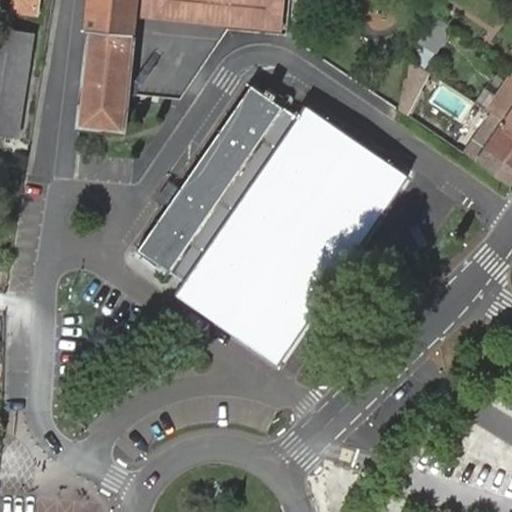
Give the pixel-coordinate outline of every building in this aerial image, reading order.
[(33,13),(35,0),(9,0),(8,10),(33,13)] [(86,0),(83,29),(118,33),(128,14),(131,10),(104,6),(104,0),(86,0)] [(131,10),(135,0),(104,0),(104,6),(131,10)] [(135,0),(131,10),(128,14),(281,31),(284,0),(135,0)] [(448,26),(432,15),(416,41),(432,52),(448,26)] [(0,134),(11,136),(32,31),(0,25),(0,134)] [(191,85),(219,44),(87,30),(77,124),(122,130),(126,94),(161,98),(171,83),(191,85)] [(399,106),(405,111),(417,94),(420,96),(435,76),(409,58),(399,106)] [(181,101),(191,85),(171,83),(161,98),(181,101)] [(248,84),(179,188),(168,204),(138,248),(188,282),(179,294),(278,363),(405,174),(304,107),(297,117),(271,99),(274,96),(263,88),(260,93),(248,84)] [(511,87),(494,115),(511,126),(511,87)] [(417,94),(405,111),(429,129),(441,111),(420,96),(417,94)] [(511,185),(511,126),(494,115),(491,113),(463,154),(511,186),(511,185)] [(168,204),(179,188),(170,182),(159,198),(168,204)]
